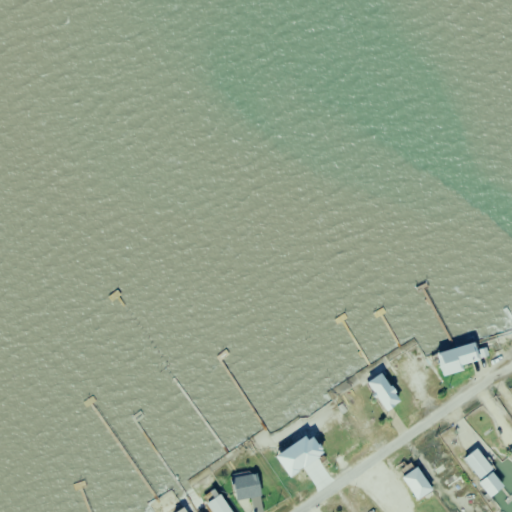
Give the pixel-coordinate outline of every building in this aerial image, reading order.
[(432,375),(468,364),(462,343),(425,354),(432,375)] [(412,408),(425,400),(418,389),(430,381),(413,352),(387,368),(412,408)] [(362,389),(377,409),(391,399),(376,379),(362,389)] [(338,459),(354,448),(328,410),(313,420),(338,459)] [(301,474),(320,460),(299,431),(280,445),(301,474)] [(448,461),(439,448),(421,460),(430,473),(448,461)] [(483,497),(496,488),(485,472),(488,470),(472,448),(457,459),(483,497)] [(465,487),(448,464),(431,477),(448,499),(465,487)] [(395,477),(412,502),(427,492),(409,467),(395,477)] [(235,479),(241,502),(266,495),(260,472),(235,479)] [(210,504),(214,511),(235,511),(224,495),(210,504)]
